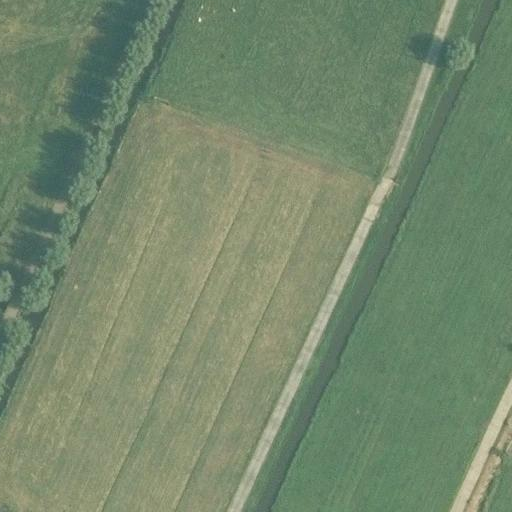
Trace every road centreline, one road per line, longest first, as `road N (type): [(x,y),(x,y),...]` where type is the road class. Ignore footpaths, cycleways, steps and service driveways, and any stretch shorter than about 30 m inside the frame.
road 1 (track): [(246,511),(353,272),(456,0)]
road 2 (track): [(0,390),(166,0)]
